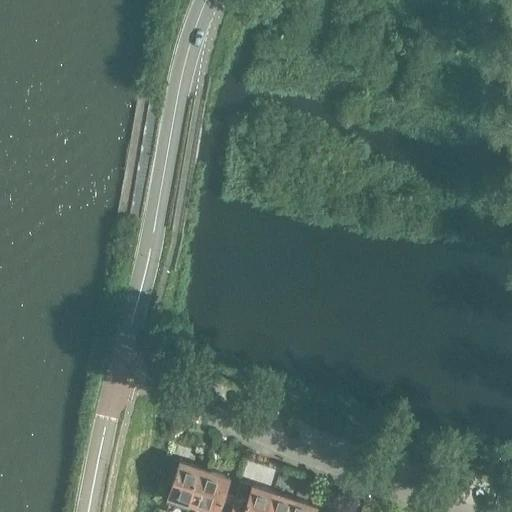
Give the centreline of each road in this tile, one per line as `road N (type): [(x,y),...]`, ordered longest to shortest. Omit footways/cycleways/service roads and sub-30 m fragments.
road 1 (tertiary): [(118,372),(181,75),(206,0)]
road 2 (residential): [(467,511),(118,372)]
road 3 (tertiary): [(118,372),(89,511)]
